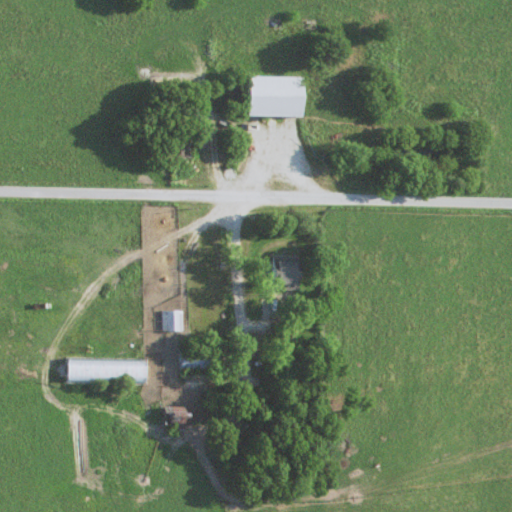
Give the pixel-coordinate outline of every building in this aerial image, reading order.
[(299,117),(299,77),(236,77),(236,116),(299,117)] [(207,154),(215,152),(211,119),(202,120),(207,154)] [(161,133),(161,162),(182,162),(182,133),(161,133)] [(294,255),(264,255),(264,291),(294,291),(294,255)] [(179,311),(160,311),(160,331),(179,331),(179,311)] [(205,353),(173,353),(173,369),(205,369),(205,353)] [(61,358),(61,383),(138,385),(138,359),(61,358)] [(178,408),(154,408),(154,430),(178,430),(178,408)]
